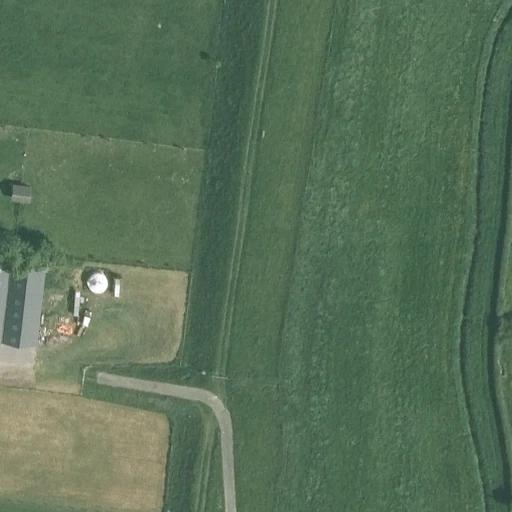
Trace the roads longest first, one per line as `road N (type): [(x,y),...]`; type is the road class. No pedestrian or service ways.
road 1 (track): [(271,0),(216,402)]
road 2 (track): [(230,511),(226,420),(205,395),(0,368)]
